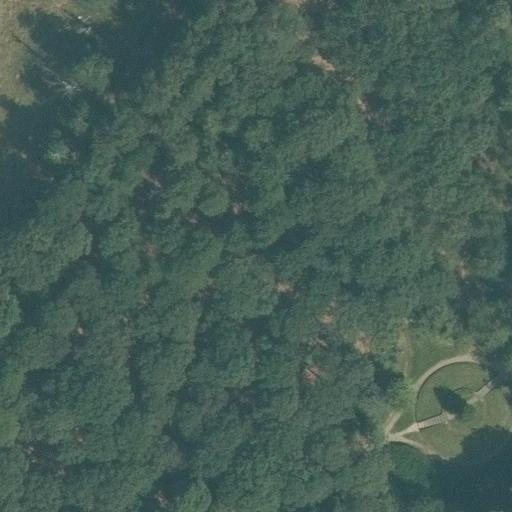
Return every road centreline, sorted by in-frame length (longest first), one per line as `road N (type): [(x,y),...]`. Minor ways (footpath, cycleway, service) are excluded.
road 1 (track): [(437,363),(367,277),(199,30)]
road 2 (track): [(0,269),(224,0)]
road 3 (track): [(164,511),(403,431)]
road 4 (track): [(403,431),(406,391),(437,363),(470,358),(499,375)]
road 5 (track): [(511,428),(495,456),(464,465),(425,454),(403,431)]
